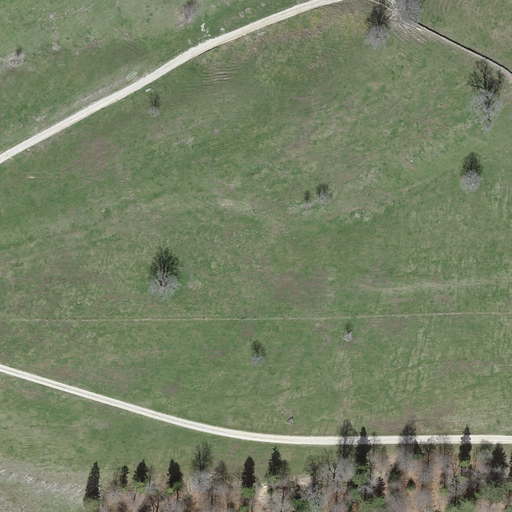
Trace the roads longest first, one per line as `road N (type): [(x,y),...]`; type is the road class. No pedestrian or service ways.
road 1 (track): [(0,367),(214,429),(311,439),(511,440)]
road 2 (track): [(0,165),(208,46),(335,0)]
